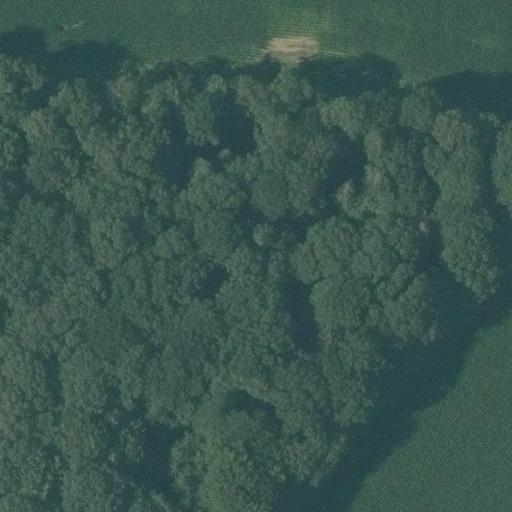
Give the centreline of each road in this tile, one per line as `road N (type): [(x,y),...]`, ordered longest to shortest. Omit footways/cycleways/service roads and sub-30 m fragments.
road 1 (unclassified): [(0,84),(100,99),(370,109),(511,153)]
road 2 (unclassified): [(281,511),(511,240)]
